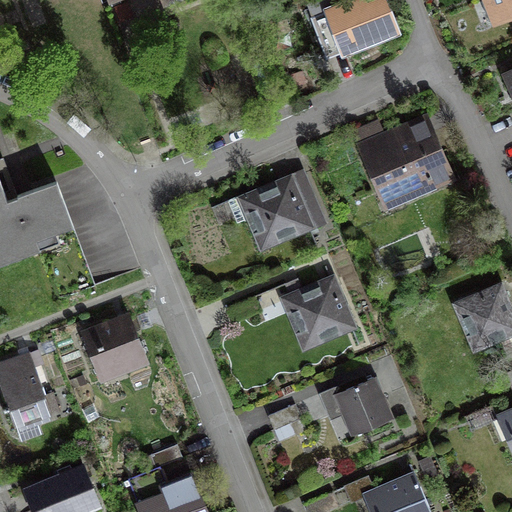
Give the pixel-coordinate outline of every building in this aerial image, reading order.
[(345,51),(397,32),(384,0),(365,0),(331,13),(345,51)] [(511,20),(511,0),(485,0),(496,27),(511,20)] [(511,89),(511,65),(503,69),(511,89)] [(358,143),(386,210),(458,180),(430,113),(358,143)] [(293,175),(239,198),(262,252),(316,229),(293,175)] [(4,191),(0,192),(0,267),(59,244),(56,236),(74,229),(56,183),(8,202),(4,191)] [(280,296),(303,352),(359,329),(336,273),(280,296)] [(511,298),(506,283),(455,303),(476,355),(511,339),(511,298)] [(255,295),(228,307),(234,321),(261,309),(255,295)] [(82,330),(101,383),(151,365),(131,312),(82,330)] [(0,361),(0,379),(18,428),(57,414),(33,350),(0,361)] [(378,377),(334,395),(351,436),(395,418),(378,377)] [(296,404),(270,416),(276,428),(301,417),(296,404)] [(511,409),(498,415),(511,449),(511,409)] [(178,445),(152,456),(157,468),(183,457),(178,445)] [(85,462),(27,486),(37,511),(81,511),(102,504),(85,462)] [(135,490),(143,511),(210,511),(193,468),(135,490)] [(430,511),(414,471),(363,491),(371,511),(430,511)] [(333,491),(305,503),(309,511),(326,511),(340,506),(333,491)]
